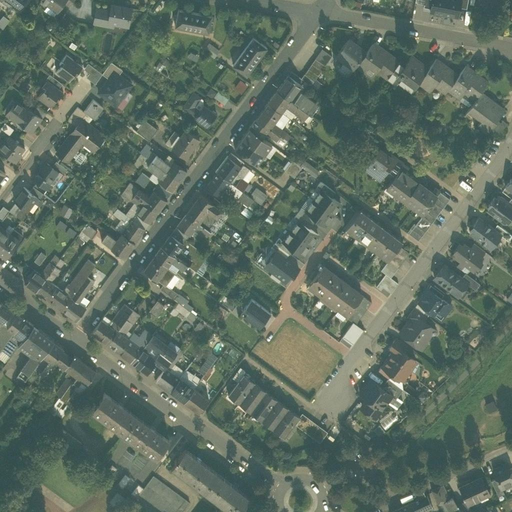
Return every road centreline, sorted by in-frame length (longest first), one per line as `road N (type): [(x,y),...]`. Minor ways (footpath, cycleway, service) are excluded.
road 1 (residential): [(319,13),(76,337)]
road 2 (residential): [(353,359),(511,137)]
road 3 (tertiary): [(281,484),(76,337)]
road 4 (residential): [(353,359),(280,302),(346,213)]
road 5 (residential): [(511,50),(319,13)]
road 6 (residential): [(357,475),(408,496),(511,449)]
road 7 (residential): [(84,87),(0,200)]
